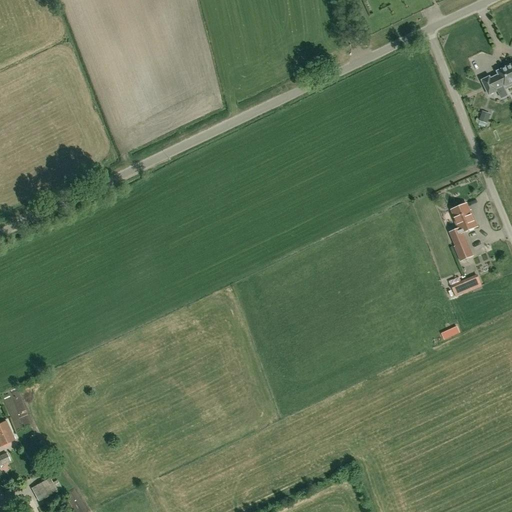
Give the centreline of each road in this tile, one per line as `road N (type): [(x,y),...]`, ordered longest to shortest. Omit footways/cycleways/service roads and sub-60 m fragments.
road 1 (unclassified): [(0,233),(493,0)]
road 2 (track): [(430,31),(511,234)]
